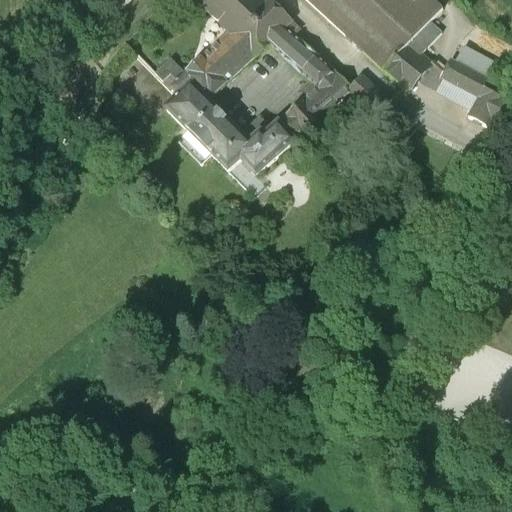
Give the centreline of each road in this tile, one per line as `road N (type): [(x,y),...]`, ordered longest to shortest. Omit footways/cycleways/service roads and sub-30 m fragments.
road 1 (track): [(0,189),(155,0)]
road 2 (track): [(511,56),(468,38),(407,108)]
